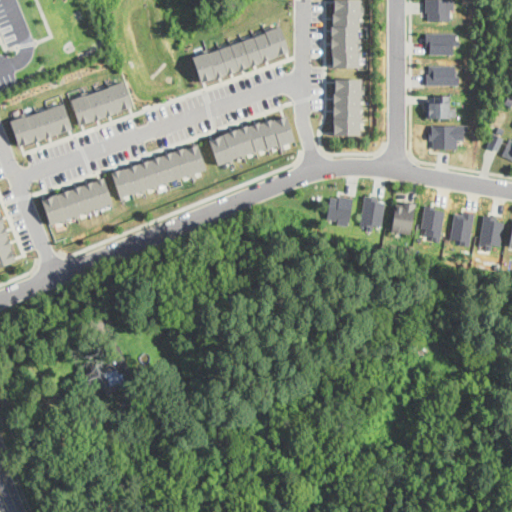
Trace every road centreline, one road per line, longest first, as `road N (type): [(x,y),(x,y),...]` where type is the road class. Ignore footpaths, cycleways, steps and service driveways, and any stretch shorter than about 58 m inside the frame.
road 1 (residential): [(0,299),(316,168),(360,165),(511,188)]
road 2 (residential): [(18,180),(301,77)]
road 3 (residential): [(316,168),(299,102),(301,0)]
road 4 (residential): [(397,0),(397,169)]
road 5 (residential): [(58,275),(0,137)]
